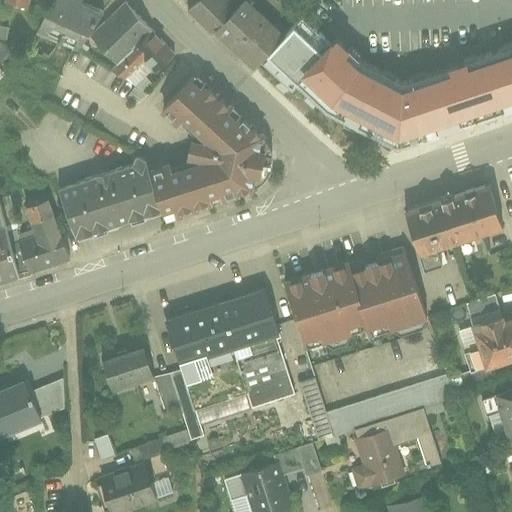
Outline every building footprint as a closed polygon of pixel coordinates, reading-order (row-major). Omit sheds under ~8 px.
[(45,0),(36,18),(77,39),(96,0),(45,0)] [(146,22),(124,0),(114,0),(85,27),(110,55),(112,54),(146,22)] [(238,0),(177,0),(176,2),(208,33),(238,0)] [(242,0),(238,0),(208,33),(251,72),(263,60),(283,36),(242,0)] [(511,107),(511,49),(401,88),(363,71),(301,16),(283,36),(263,60),(290,84),(294,79),(332,112),(399,145),(511,107)] [(175,51),(146,22),(112,54),(120,62),(117,65),(126,75),(142,60),(154,72),(175,51)] [(0,61),(10,54),(0,40),(0,61)] [(181,152),(143,163),(158,208),(160,214),(244,184),(247,171),(255,173),(261,148),(251,144),(253,132),(185,70),(153,106),(183,134),(181,152)] [(140,152),(52,180),(71,236),(158,208),(143,163),(140,152)] [(487,181),(404,208),(423,268),(454,258),(450,244),(502,227),(487,181)] [(43,186),(18,194),(26,220),(6,227),(18,271),(66,256),(43,186)] [(0,276),(18,271),(6,227),(0,206),(0,276)] [(348,259),(283,281),(302,337),(323,329),(327,339),(352,330),(349,319),(363,315),(367,325),(388,318),(392,329),(426,317),(404,253),(352,271),(348,259)] [(255,282),(163,312),(178,358),(191,399),(241,383),(246,400),(289,387),(255,282)] [(485,287),(459,295),(473,339),(456,344),(462,363),(511,347),(511,321),(509,312),(494,317),(485,287)] [(147,367),(135,332),(93,346),(105,381),(147,367)] [(178,358),(162,363),(173,399),(182,430),(198,425),(191,399),(178,358)] [(162,363),(147,367),(158,404),(173,399),(162,363)] [(417,399),(444,390),(437,367),(320,404),(309,369),(294,374),(312,432),(345,422),(417,399)] [(511,376),(479,388),(496,441),(511,436),(511,376)] [(0,445),(38,432),(22,391),(0,398),(0,445)] [(356,458),(344,462),(351,482),(361,479),(362,482),(398,470),(388,439),(403,435),(411,459),(434,452),(417,399),(345,422),(356,458)] [(101,425),(89,430),(96,451),(108,447),(101,425)] [(269,450),(229,464),(245,511),(250,511),(291,498),(280,466),(298,460),(299,464),(315,458),(306,433),(267,446),(269,450)] [(137,456),(91,473),(104,508),(149,491),(137,456)] [(312,479),(317,510),(329,508),(324,477),(312,479)] [(424,511),(418,487),(379,498),(382,511),(424,511)]
